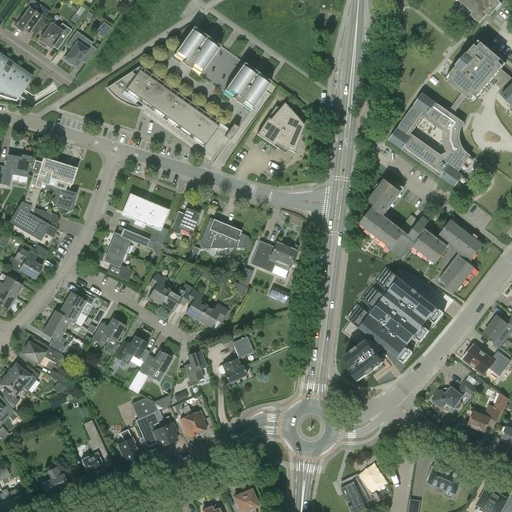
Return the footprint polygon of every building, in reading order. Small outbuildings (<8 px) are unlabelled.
[(479,24),(487,15),(489,17),(501,4),(496,0),(455,0),(472,13),(469,16),(479,24)] [(39,27),(47,16),(50,13),(40,6),(35,13),(28,8),(21,18),(19,17),(13,26),(22,32),(23,30),(28,33),(35,24),(39,27)] [(57,39),(62,43),(70,30),(61,24),(58,29),(50,24),(46,30),(44,28),(40,34),(42,35),(38,41),(39,41),(38,43),(44,48),(45,46),(50,49),(57,39)] [(270,82),(220,46),(193,27),(175,52),(173,55),(182,61),(181,62),(185,66),(191,69),(191,68),(232,97),(232,98),(236,102),(241,105),(242,104),(251,110),(253,107),(270,82)] [(472,103),(494,77),(498,81),(495,84),(495,85),(500,89),(504,85),(508,89),(501,96),(511,106),(511,105),(511,78),(501,69),(506,63),(484,45),(479,40),(474,45),(467,54),(466,53),(456,65),(457,66),(446,79),(445,79),(462,93),(449,112),(438,104),(438,105),(436,103),(437,103),(422,93),(405,117),(404,119),(398,127),(397,129),(388,141),(403,151),(403,150),(405,151),(404,152),(438,176),(439,176),(440,177),(455,188),(456,187),(463,177),(463,176),(458,172),(460,170),(460,171),(461,170),(470,156),(471,156),(469,155),(468,153),(467,152),(465,151),(464,149),(463,148),(462,146),(461,145),(461,143),(460,141),(460,139),(460,137),(460,136),(460,134),(460,132),(461,130),(461,128),(462,127),(463,125),(464,124),(465,123),(453,115),(462,102),(466,97),(472,103)] [(82,58),(86,61),(95,49),(85,42),(82,47),(76,43),(69,53),(67,52),(62,60),(70,65),(70,64),(75,67),(82,58)] [(0,96),(15,101),(18,96),(31,78),(0,56),(0,96)] [(148,106),(204,145),(219,124),(140,68),(138,70),(137,68),(105,89),(109,93),(111,95),(113,97),(116,99),(118,100),(122,103),(124,104),(126,105),(129,106),(133,107),(136,108),(140,109),(140,108),(135,104),(137,101),(146,109),(148,106)] [(287,150),(294,154),(303,125),(284,103),(279,109),(275,106),(256,135),(284,154),(287,150)] [(233,125),(224,137),(229,141),(238,128),(233,125)] [(4,167),(0,166),(0,184),(10,186),(12,175),(27,178),(27,173),(30,158),(21,156),(21,158),(7,156),(4,167)] [(32,173),(23,203),(34,207),(40,189),(52,193),(54,187),(67,191),(73,171),(43,162),(39,175),(32,173)] [(423,217),(417,224),(409,218),(398,231),(380,216),(399,191),(385,180),(368,201),(374,206),(359,224),(391,249),(389,252),(400,260),(402,258),(404,260),(414,247),(435,264),(451,244),(463,254),(442,280),(456,292),(475,268),(469,263),(483,246),(450,220),(439,234),(427,224),(429,222),(423,217)] [(54,187),(52,193),(50,200),(53,206),(71,212),(76,194),(67,191),(54,187)] [(129,232),(155,242),(164,246),(170,231),(161,228),(168,211),(130,196),(122,215),(134,220),(129,232)] [(23,203),(21,201),(8,223),(40,241),(44,234),(52,238),(57,230),(56,229),(58,220),(55,215),(34,208),(34,207),(23,203)] [(178,211),(170,231),(179,235),(182,228),(192,232),(200,214),(186,208),(184,214),(178,211)] [(240,234),(241,231),(209,218),(200,239),(199,242),(199,244),(199,245),(200,246),(201,247),(201,248),(202,248),(205,249),(244,249),(247,248),(248,248),(249,247),(249,246),(250,244),(250,242),(250,240),(250,239),(249,238),(246,237),(240,234)] [(152,250),(155,242),(129,232),(122,229),(119,236),(114,234),(108,247),(124,254),(129,240),(152,250)] [(250,264),(265,271),(269,263),(274,265),(287,271),(292,259),(295,260),(298,253),(295,252),(296,250),(275,241),(273,247),(259,242),(250,264)] [(32,253),(20,247),(14,258),(11,257),(6,265),(17,272),(18,270),(34,279),(41,267),(28,259),(32,253)] [(124,254),(108,247),(102,262),(118,268),(124,254)] [(247,285),(253,270),(245,267),(239,282),(247,285)] [(351,321),(343,331),(360,345),(344,357),(353,368),(350,370),(358,381),(383,363),(379,357),(388,351),(404,363),(443,313),(386,267),(346,317),(351,321)] [(120,273),(129,277),(131,272),(122,268),(120,273)] [(148,298),(160,305),(169,290),(161,286),(165,280),(155,274),(148,286),(153,289),(148,298)] [(0,283),(0,290),(14,299),(21,286),(6,277),(2,285),(0,283)] [(286,304),(290,293),(272,286),(268,297),(286,304)] [(176,294),(169,290),(160,305),(172,312),(178,303),(183,306),(185,302),(190,295),(179,289),(176,294)] [(14,299),(0,290),(0,312),(2,308),(7,311),(14,299)] [(185,314),(197,321),(206,306),(199,302),(202,296),(192,290),(190,295),(185,302),(190,305),(185,314)] [(70,293),(64,304),(80,313),(86,303),(91,306),(94,300),(83,294),(80,299),(70,293)] [(58,314),(70,322),(74,324),(80,313),(64,304),(58,314)] [(214,311),(206,306),(197,321),(210,328),(215,319),(220,322),(227,311),(217,305),(214,311)] [(98,323),(105,313),(99,309),(92,320),(98,323)] [(54,312),(48,323),(64,332),(70,322),(58,314),(54,312)] [(507,325),(497,318),(485,335),(494,342),(507,325)] [(104,332),(98,329),(92,340),(105,347),(109,350),(116,349),(119,342),(117,341),(125,327),(112,319),(104,332)] [(64,332),(48,323),(42,333),(58,343),(64,332)] [(92,334),(95,328),(90,325),(86,331),(92,334)] [(124,342),(121,346),(115,357),(127,365),(129,361),(139,367),(142,362),(138,360),(147,344),(134,337),(129,345),(124,342)] [(253,352),(247,337),(232,343),(238,358),(253,352)] [(61,355),(41,343),(38,348),(28,343),(21,354),(38,365),(43,357),(55,365),(61,355)] [(494,362),(473,345),(462,360),(483,377),(490,367),(493,369),(491,371),(499,376),(505,368),(496,361),(494,362)] [(152,364),(146,361),(139,372),(152,380),(157,371),(163,374),(172,359),(159,351),(152,364)] [(205,367),(201,353),(188,357),(190,364),(184,366),(190,383),(203,379),(199,369),(205,367)] [(240,368),(236,360),(219,368),(218,369),(220,375),(222,375),(224,375),(228,384),(246,376),(242,367),(240,368)] [(35,381),(39,376),(27,367),(24,371),(15,364),(7,375),(22,387),(27,392),(36,381),(35,381)] [(14,398),(22,387),(7,375),(0,383),(0,386),(7,392),(3,397),(15,406),(19,401),(14,398)] [(59,383),(69,389),(72,384),(62,378),(59,383)] [(460,402),(459,401),(463,396),(466,391),(472,395),(476,389),(465,381),(457,391),(451,387),(446,394),(441,391),(438,391),(432,398),(433,402),(440,408),(444,407),(447,403),(454,408),(455,408),(456,408),(457,408),(458,408),(459,407),(460,406),(460,405),(461,404),(460,403),(460,402)] [(30,404),(40,400),(29,392),(26,395),(27,401),(30,404)] [(501,411),(503,412),(508,399),(500,393),(494,408),(488,405),(484,416),(473,412),(468,425),(485,433),(490,420),(496,422),(501,411)] [(49,400),(53,409),(68,402),(64,394),(49,400)] [(0,412),(4,417),(12,410),(2,399),(0,400),(0,412)] [(181,408),(182,407),(187,405),(188,405),(186,401),(180,403),(174,406),(176,410),(181,408)] [(134,412),(137,419),(156,411),(152,404),(134,412)] [(182,409),(185,417),(179,420),(187,438),(196,434),(206,429),(202,420),(204,420),(200,411),(193,414),(192,412),(190,413),(187,407),(182,409)] [(135,421),(147,448),(157,443),(159,448),(176,441),(173,433),(175,432),(171,423),(170,424),(167,417),(157,422),(154,413),(135,421)] [(89,441),(94,454),(81,460),(88,476),(90,474),(91,476),(96,474),(95,472),(105,468),(106,468),(112,466),(91,421),(84,424),(91,440),(89,441)] [(2,426),(0,427),(0,436),(2,439),(8,433),(2,426)] [(511,429),(506,427),(501,440),(511,444),(511,429)] [(120,433),(123,442),(117,445),(125,463),(140,457),(132,438),(131,439),(127,430),(120,433)] [(434,467),(431,466),(428,475),(430,476),(428,482),(427,482),(427,483),(428,484),(428,483),(454,494),(455,495),(455,493),(462,477),(463,476),(462,475),(461,475),(436,465),(435,464),(434,465),(434,467)] [(0,468),(0,480),(10,476),(5,467),(0,468)] [(50,492),(50,493),(55,491),(55,490),(68,484),(63,475),(61,476),(57,468),(48,472),(52,480),(43,484),(47,494),(50,492)] [(357,475),(341,483),(343,487),(341,489),(342,489),(350,505),(349,506),(350,508),(351,508),(352,511),(360,511),(367,509),(367,508),(366,508),(366,507),(380,500),(379,500),(376,493),(372,495),(357,475)] [(19,488),(8,493),(7,490),(2,492),(3,493),(11,511),(25,511),(29,511),(22,495),(19,488)] [(500,511),(507,500),(486,488),(476,506),(487,511),(500,511)] [(232,498),(238,511),(253,511),(252,509),(257,507),(250,490),(232,498)] [(11,511),(3,493),(0,494),(0,497),(3,504),(0,504),(0,511),(11,511)] [(408,511),(417,511),(419,502),(410,501),(408,511)]
